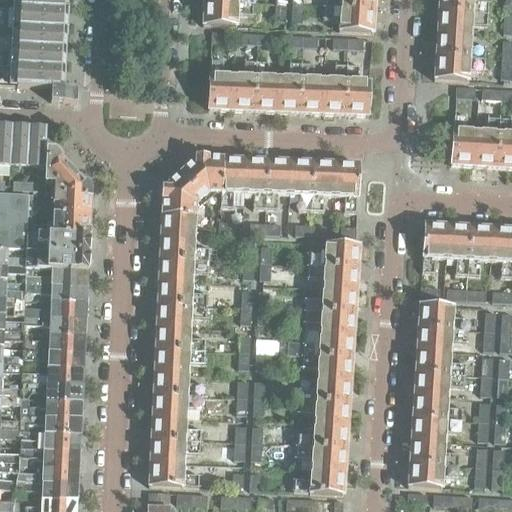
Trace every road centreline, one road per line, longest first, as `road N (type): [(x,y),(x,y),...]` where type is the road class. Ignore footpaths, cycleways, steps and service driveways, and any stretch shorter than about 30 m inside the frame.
road 1 (residential): [(162,135),(399,146),(409,0)]
road 2 (residential): [(113,511),(126,159)]
road 3 (residential): [(373,511),(395,201)]
road 4 (residential): [(162,135),(170,0)]
road 5 (residential): [(102,0),(95,121)]
